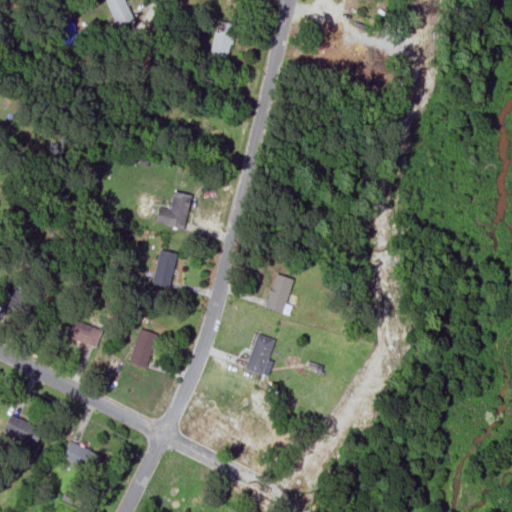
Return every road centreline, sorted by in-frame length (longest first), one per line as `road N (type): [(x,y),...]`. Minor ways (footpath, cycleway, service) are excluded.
road 1 (residential): [(121,511),(204,338),(285,0)]
road 2 (residential): [(0,353),(282,499)]
